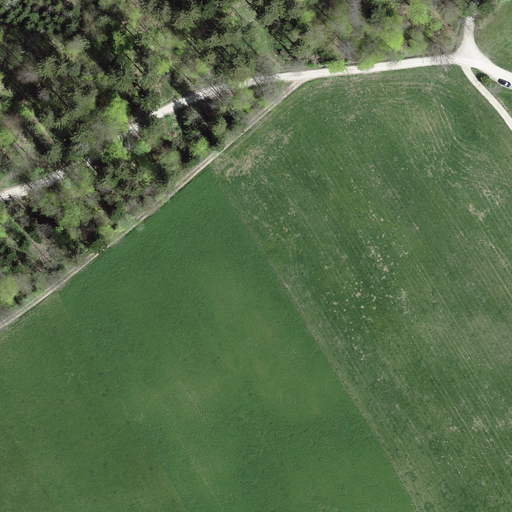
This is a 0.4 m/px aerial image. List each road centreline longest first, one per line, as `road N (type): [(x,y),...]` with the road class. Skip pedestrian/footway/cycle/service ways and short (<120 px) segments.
road 1 (unclassified): [(471,53),(241,82),(153,117),(38,185),(0,194)]
road 2 (track): [(0,323),(101,250),(305,74)]
